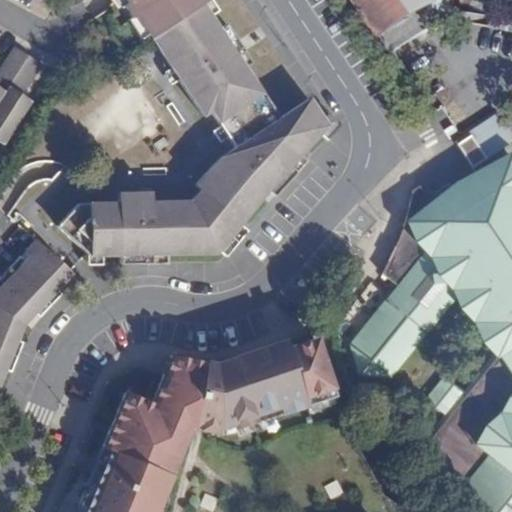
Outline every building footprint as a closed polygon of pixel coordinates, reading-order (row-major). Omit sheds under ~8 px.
[(107,0),(114,11),(117,9),(121,7),(116,0),(107,0)] [(138,34),(144,43),(150,38),(202,4),(208,0),(207,0),(116,0),(121,7),(117,9),(125,21),(129,19),(138,34)] [(220,14),(210,0),(208,0),(202,4),(212,19),(220,14)] [(511,0),(360,0),(383,34),(435,1),(438,0),(511,0)] [(202,4),(150,38),(202,117),(210,111),(234,148),(220,157),(194,185),(200,190),(190,201),(150,202),(150,192),(117,194),(118,203),(78,204),(57,226),(89,256),(118,255),(119,264),(152,264),(151,255),(215,253),(267,191),(273,196),(296,173),(289,166),(326,126),(324,125),(323,123),(317,116),(314,112),(313,109),(311,106),(309,103),(308,99),(278,118),(237,56),(244,51),(226,24),(218,29),(212,19),(202,4)] [(511,18),(492,14),(491,25),(511,29),(511,18)] [(131,38),(138,34),(129,19),(125,21),(121,23),(131,38)] [(0,98),(31,50),(18,42),(0,68),(0,98)] [(31,50),(0,98),(0,140),(4,144),(31,101),(19,92),(24,85),(33,81),(45,60),(31,50)] [(471,168),(511,141),(511,129),(500,112),(471,131),(471,136),(456,145),(471,168)] [(337,325),(363,366),(456,306),(504,359),(430,448),(432,475),(464,501),(458,507),(464,511),(511,511),(511,163),(509,159),(432,208),(423,194),(420,191),(413,195),(387,264),(398,283),(339,322),(337,325)] [(57,290),(72,274),(35,239),(25,249),(30,254),(24,260),(19,256),(0,276),(0,280),(2,283),(0,285),(0,382),(5,370),(10,372),(22,342),(17,340),(24,325),(35,313),(39,317),(61,294),(57,290)] [(334,347),(336,355),(363,366),(337,325),(335,327),(334,347)] [(153,511),(179,449),(169,445),(177,426),(188,428),(201,431),(218,435),(333,396),(314,339),(286,348),(284,341),(214,365),(170,356),(150,404),(124,393),(82,495),(88,497),(81,511),(153,511)] [(424,399),(443,414),(461,392),(443,377),(424,399)] [(177,426),(169,445),(179,449),(188,428),(177,426)] [(335,479),(323,485),(331,498),(343,492),(335,479)] [(82,495),(74,511),(81,511),(88,497),(82,495)]
